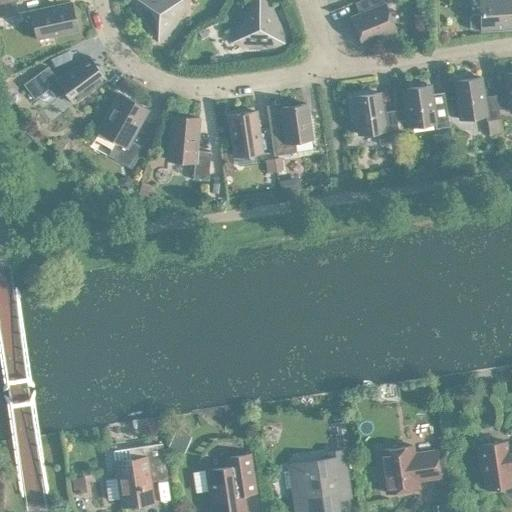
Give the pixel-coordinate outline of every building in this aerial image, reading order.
[(0,0),(0,13),(18,9),(16,0),(0,0)] [(76,28),(77,27),(71,0),(60,0),(33,6),(33,5),(32,5),(38,36),(39,36),(39,34),(76,26),(76,28)] [(145,29),(172,30),(185,8),(180,0),(137,0),(133,7),(145,29)] [(246,45),(270,46),(285,23),(273,1),(246,0),(233,22),(246,45)] [(352,12),(363,40),(396,27),(385,0),(368,0),(370,5),(352,12)] [(511,0),(479,0),(480,10),(473,11),(471,14),(471,23),(474,26),(481,25),(481,27),(511,25),(511,0)] [(65,87),(74,98),(106,75),(89,52),(58,75),(48,62),(24,80),(34,94),(49,83),(56,94),(65,87)] [(486,111),(487,117),(500,115),(499,105),(497,94),(496,91),(484,93),(482,73),(454,77),(457,98),(459,111),(460,115),(486,111)] [(403,85),(409,123),(435,119),(436,124),(449,122),(446,99),(434,100),(431,81),(403,85)] [(400,137),(395,106),(383,108),(380,89),(353,93),(358,130),(378,127),(380,140),(400,137)] [(143,142),(130,135),(147,105),(120,90),(100,127),(116,137),(108,151),(130,164),(143,142)] [(508,93),(497,94),(499,105),(510,104),(508,93)] [(295,137),(312,135),(307,99),(281,103),(283,119),(269,121),(274,151),(296,148),(295,137)] [(229,111),(235,152),(261,148),(255,107),(229,111)] [(193,174),(209,175),(211,147),(197,146),(199,114),(171,112),(168,155),(194,158),(193,174)] [(450,128),(434,131),(436,143),(451,141),(450,128)] [(282,153),(274,155),(276,167),(284,166),(282,153)] [(274,155),(265,156),(267,169),(276,167),(274,155)] [(388,163),(379,165),(380,173),(390,172),(388,163)] [(119,173),(116,180),(128,186),(133,175),(125,171),(119,173)] [(287,175),(279,176),(281,187),(289,186),(287,175)] [(176,425),(167,443),(182,450),(191,432),(176,425)] [(348,428),(335,429),(337,445),(350,443),(348,428)] [(483,464),(486,485),(511,481),(511,480),(510,469),(511,468),(511,442),(506,444),(506,438),(480,441),(480,444),(477,444),(480,465),(483,464)] [(115,458),(121,502),(154,497),(149,470),(166,467),(162,439),(129,444),(130,455),(115,458)] [(380,446),(387,489),(419,484),(417,476),(440,473),(436,447),(414,450),(412,442),(380,446)] [(294,483),(298,510),(324,507),(323,503),(336,501),(332,477),(345,475),(341,447),(327,449),(328,455),(313,458),(314,464),(284,468),(286,484),(294,483)] [(206,466),(213,511),(245,507),(242,489),(245,486),(244,483),(254,482),(254,483),(256,483),(251,450),(225,454),(226,463),(206,466)]
